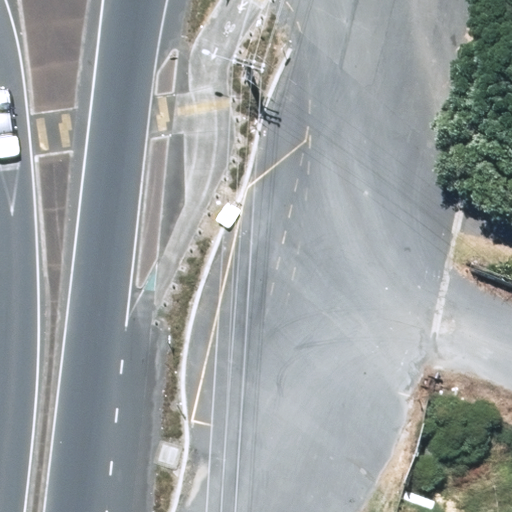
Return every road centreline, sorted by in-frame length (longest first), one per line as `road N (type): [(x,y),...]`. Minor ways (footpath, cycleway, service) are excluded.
road 1 (secondary): [(128,0),(72,511)]
road 2 (secondary): [(0,459),(17,291),(12,143),(0,105)]
